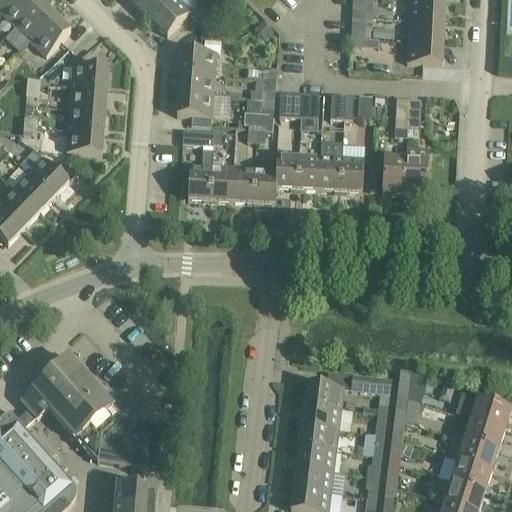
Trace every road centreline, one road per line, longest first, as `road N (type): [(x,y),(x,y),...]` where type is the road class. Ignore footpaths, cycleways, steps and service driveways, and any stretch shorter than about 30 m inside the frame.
road 1 (unclassified): [(132,269),(145,74),(141,59),(77,0)]
road 2 (unclassified): [(246,511),(275,265)]
road 3 (tertiary): [(275,265),(468,279)]
road 4 (residential): [(468,279),(478,88)]
road 5 (tertiary): [(132,269),(275,265)]
road 6 (tertiary): [(0,321),(132,269)]
